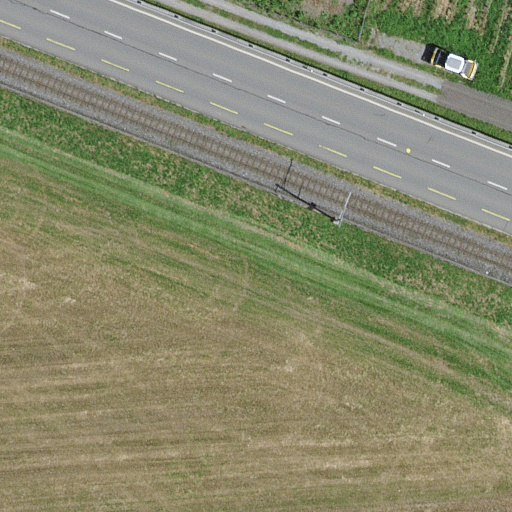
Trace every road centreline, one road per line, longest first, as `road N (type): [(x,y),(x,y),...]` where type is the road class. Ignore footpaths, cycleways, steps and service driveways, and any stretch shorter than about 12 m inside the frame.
road 1 (track): [(511,352),(0,147)]
road 2 (secondary): [(14,0),(511,194)]
road 3 (track): [(439,91),(187,0)]
